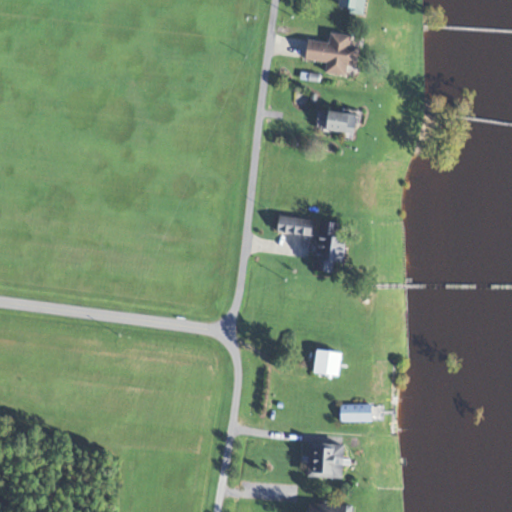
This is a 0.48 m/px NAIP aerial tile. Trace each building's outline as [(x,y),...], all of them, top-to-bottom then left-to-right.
[(337,0),(336,10),(362,13),(363,0),(337,0)] [(343,75),(344,67),(354,68),(357,47),(348,46),(349,36),(328,34),(327,43),(305,41),(303,61),(325,63),(323,73),(343,75)] [(351,135),(354,116),(316,110),(314,121),(322,122),(320,130),(351,135)] [(312,219),(277,215),(275,231),(310,235),(312,219)] [(339,221),(314,221),(314,271),(332,271),(332,259),(339,259),(339,221)] [(335,376),(339,353),(316,349),(311,371),(335,376)] [(339,421),(368,421),(368,404),(339,404),(339,421)] [(341,443),(307,442),(306,476),(340,476),(341,443)] [(306,511),(348,511),(349,504),(306,503),(306,511)]
